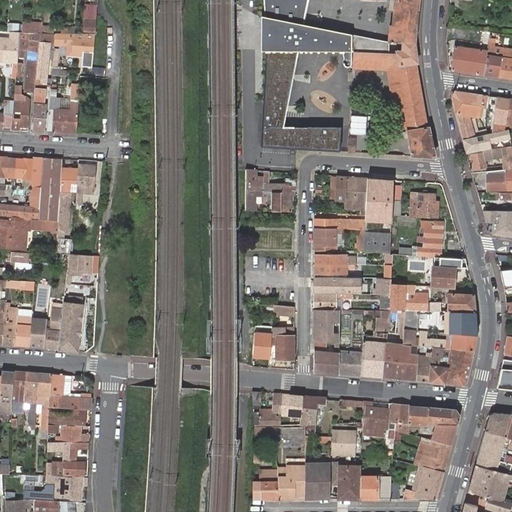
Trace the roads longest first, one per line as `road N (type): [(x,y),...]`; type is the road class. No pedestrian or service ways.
road 1 (residential): [(311,160),(304,383)]
road 2 (residential): [(311,160),(249,156),(248,0)]
road 3 (residential): [(112,366),(304,383)]
road 4 (residential): [(445,507),(255,507)]
road 5 (residential): [(304,383),(478,398)]
road 6 (tertiary): [(478,398),(490,322),(473,246)]
road 7 (residential): [(112,366),(107,511)]
road 8 (residential): [(450,168),(311,160)]
